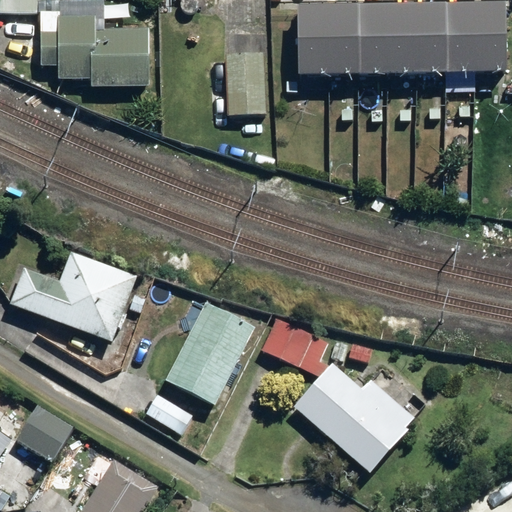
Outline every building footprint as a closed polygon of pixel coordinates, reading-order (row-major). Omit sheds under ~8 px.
[(41,0),(0,0),(0,16),(40,18),(41,0)] [(504,6),(297,11),(299,81),(506,77),(504,6)] [(40,73),(58,73),(58,83),(92,84),(92,90),(148,92),(150,35),(94,33),(94,20),(60,19),(60,16),(42,15),(40,73)] [(225,36),(225,64),(208,64),(208,119),(226,119),(264,119),(263,35),(225,36)] [(23,271),(9,308),(111,346),(117,331),(120,332),(125,319),(122,318),(137,280),(70,255),(59,284),(23,271)] [(255,331),(205,305),(165,384),(214,410),(255,331)] [(261,353),(321,380),(294,411),(370,478),(409,434),(405,431),(414,422),(369,383),(361,392),(332,367),(330,369),(320,366),(330,344),(275,320),(261,353)] [(356,335),(351,348),(335,342),(329,358),(345,364),(347,359),(368,367),(377,343),(356,335)] [(154,398),(144,416),(183,438),(193,420),(154,398)] [(34,408),(16,439),(53,459),(70,428),(34,408)] [(0,457),(11,441),(0,433),(0,457)] [(141,511),(154,491),(111,465),(95,456),(81,480),(97,489),(82,511),(141,511)]
